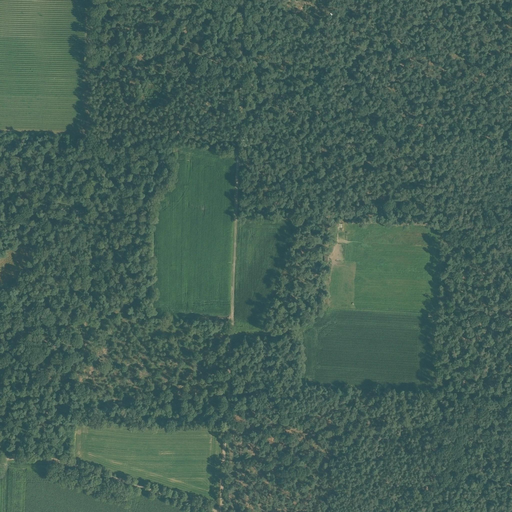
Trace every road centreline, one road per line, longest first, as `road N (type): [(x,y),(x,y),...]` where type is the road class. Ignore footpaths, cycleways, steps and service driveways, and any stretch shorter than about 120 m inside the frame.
road 1 (track): [(220,510),(243,79)]
road 2 (track): [(220,510),(48,459),(0,459)]
